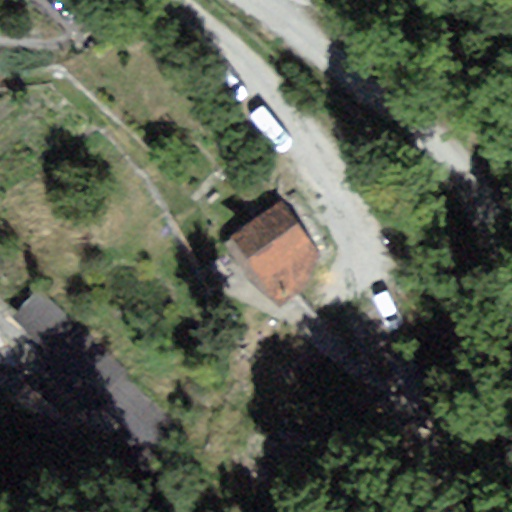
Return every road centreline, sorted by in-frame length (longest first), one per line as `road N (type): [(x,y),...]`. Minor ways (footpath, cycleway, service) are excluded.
road 1 (track): [(181,0),(263,74),(303,129),(339,199),(378,334)]
road 2 (track): [(511,243),(471,171),(354,59),(263,0)]
